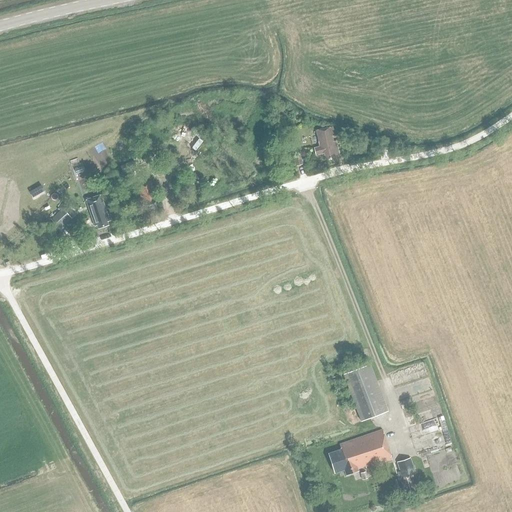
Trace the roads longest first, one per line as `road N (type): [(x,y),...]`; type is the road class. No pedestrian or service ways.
road 1 (residential): [(511,116),(451,148),(304,181),(0,276)]
road 2 (unclassified): [(127,511),(0,279)]
road 3 (track): [(304,181),(391,404)]
